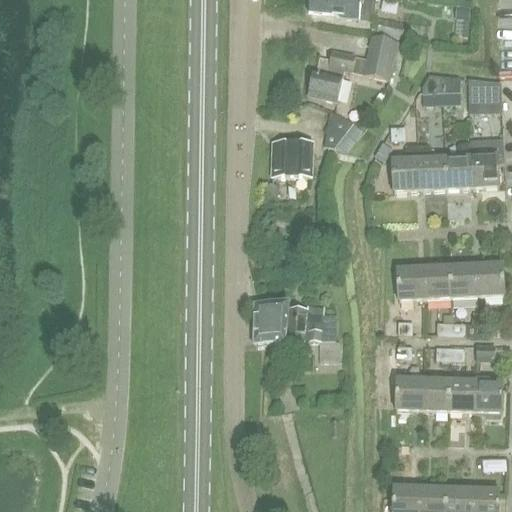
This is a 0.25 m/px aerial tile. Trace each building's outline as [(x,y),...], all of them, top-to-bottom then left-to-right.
[(328,0),(309,0),(308,15),(309,15),(327,17),(328,0)] [(376,0),(375,0),(328,0),(327,17),(336,18),(340,21),(373,25),(376,0)] [(455,23),(469,24),(470,10),(456,10),(455,23)] [(320,40),(357,42),(358,24),(301,22),(301,39),(320,40)] [(409,44),(409,43),(411,29),(379,23),(376,38),(409,44)] [(344,75),(389,85),(398,46),(372,40),(367,63),(332,56),(330,64),(320,62),(317,76),(314,75),(308,100),(337,107),(344,75)] [(443,97),(443,81),(429,80),(421,92),(422,98),(443,97)] [(443,81),(443,97),(460,96),(460,83),(443,81)] [(498,87),(468,84),(469,102),(486,102),(486,113),(501,113),(501,102),(499,102),(498,87)] [(330,117),(324,151),(334,153),(353,128),(330,117)] [(405,131),(391,132),(391,146),(406,145),(405,131)] [(314,181),(315,166),(315,148),(296,147),(273,146),(272,181),(304,182),(304,181),(314,181)] [(470,147),(469,147),(472,194),(499,192),(498,168),(505,167),(504,146),(470,148),(470,147)] [(472,194),(469,147),(461,147),(457,151),(458,161),(445,162),(447,195),(472,194)] [(447,195),(445,162),(432,162),(432,153),(428,149),(418,150),(421,196),(447,195)] [(421,196),(418,150),(409,150),(405,154),(406,163),(392,164),(394,197),(421,196)] [(330,264),(309,265),(311,286),(332,285),(330,264)] [(476,269),(478,302),(504,301),(503,267),(476,269)] [(478,302),(476,269),(450,270),(452,303),(478,302)] [(424,271),(425,305),(452,303),(450,270),(424,271)] [(425,305),(424,271),(397,273),(399,306),(425,305)] [(337,346),(337,320),(323,320),(324,311),(303,309),(302,313),(290,312),(290,309),(254,309),(254,349),(286,349),(286,346),(337,346)] [(452,317),(452,328),(452,341),(465,341),(465,328),(460,328),(461,317),(452,317)] [(413,340),(413,327),(398,326),(398,336),(398,339),(413,340)] [(452,341),(452,328),(437,327),(436,340),(452,341)] [(504,329),(503,329),(490,329),(490,342),(504,342),(504,329)] [(495,350),(477,350),(477,362),(494,363),(495,350)] [(412,351),(397,351),(397,364),(412,364),(412,351)] [(450,365),(451,352),(437,352),(436,365),(450,365)] [(465,353),(451,352),(450,365),(464,366),(465,353)] [(422,417),(423,383),(397,382),(396,416),(422,417)] [(422,417),(449,417),(450,384),(423,383),(422,417)] [(450,384),(449,417),(475,418),(476,385),(450,384)] [(476,385),(475,418),(486,418),(486,424),(501,424),(501,419),(502,386),(476,385)] [(465,440),(466,452),(485,450),(484,438),(465,440)] [(393,511),(419,511),(420,491),(394,491),(393,511)] [(420,491),(419,511),(445,511),(446,492),(420,491)] [(472,511),(473,493),(446,492),(445,511),(472,511)] [(473,493),(472,511),(498,511),(499,494),(473,493)]
